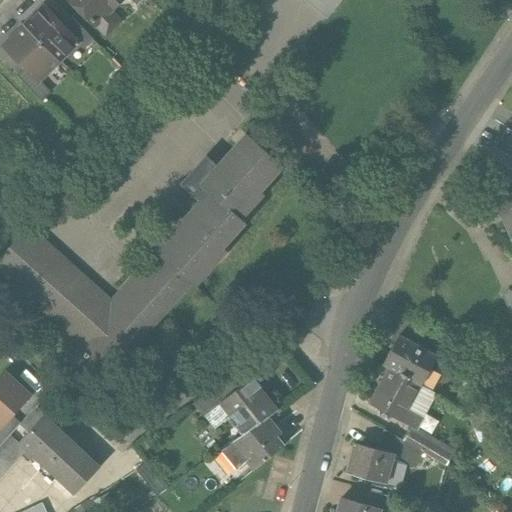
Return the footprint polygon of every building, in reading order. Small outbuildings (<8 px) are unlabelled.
[(70,0),(106,37),(120,23),(109,12),(120,0),(70,0)] [(303,0),(326,19),(342,0),(303,0)] [(45,8),(25,28),(58,62),(78,42),(63,26),(45,8)] [(63,26),(78,42),(84,48),(92,40),(71,18),(63,26)] [(40,81),(58,62),(25,28),(4,48),(25,68),(38,82),(40,81)] [(38,82),(25,68),(16,76),(42,102),(51,93),(40,81),(38,82)] [(125,102),(138,88),(119,69),(105,83),(125,102)] [(511,132),(507,129),(494,149),(511,159),(511,132)] [(283,167),(247,135),(217,169),(207,159),(183,186),(201,202),(112,303),(24,224),(10,240),(14,244),(0,259),(0,269),(87,347),(83,351),(109,375),(190,284),(194,287),(195,286),(194,284),(216,261),(217,262),(226,252),(221,247),(243,224),(244,224),(245,223),(240,219),(261,196),(262,197),(263,196),(259,191),(283,167)] [(511,193),(494,202),(511,240),(511,239),(511,193)] [(511,239),(511,240),(511,291),(507,294),(502,296),(511,317),(511,239)] [(390,369),(422,386),(438,357),(400,337),(384,365),(390,369)] [(422,386),(390,369),(370,406),(410,427),(416,431),(417,429),(422,419),(408,412),(422,386)] [(0,429),(12,416),(29,397),(4,373),(0,377),(0,429)] [(470,374),(453,404),(474,416),(485,397),(470,374)] [(276,412),(250,380),(236,392),(206,417),(217,431),(228,421),(241,437),(267,419),(266,418),(276,412)] [(195,404),(206,417),(236,392),(227,381),(195,404)] [(20,444),(45,417),(35,408),(21,424),(9,436),(19,445),(20,444)] [(0,446),(9,436),(21,424),(12,416),(0,429),(0,446)] [(45,417),(20,444),(75,496),(101,469),(74,445),(45,417)] [(233,443),(255,469),(287,444),(267,419),(241,437),(233,443)] [(410,427),(402,441),(423,454),(445,467),(454,451),(417,429),(416,431),(410,427)] [(384,430),(379,450),(394,454),(398,456),(397,458),(416,469),(423,454),(402,441),(384,430)] [(0,478),(25,451),(19,445),(9,436),(0,446),(0,478)] [(347,474),(387,485),(394,454),(379,450),(355,444),(347,474)] [(369,492),(366,506),(380,510),(380,511),(391,511),(395,499),(369,492)] [(366,506),(343,499),(338,511),(379,511),(380,511),(380,510),(366,506)]
